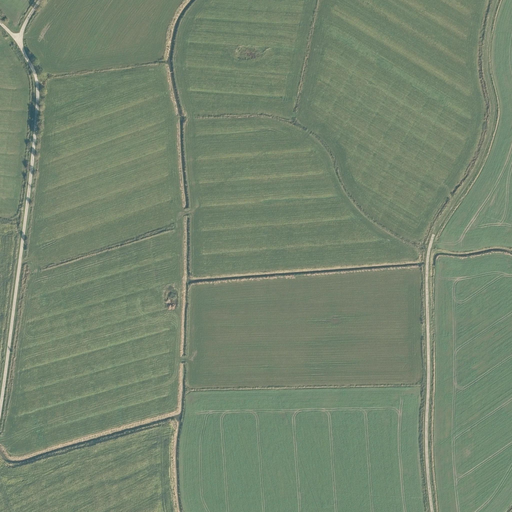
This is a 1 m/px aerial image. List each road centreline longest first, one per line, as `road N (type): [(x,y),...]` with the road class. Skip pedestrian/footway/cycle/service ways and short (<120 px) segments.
road 1 (unclassified): [(0,403),(36,90),(17,36)]
road 2 (unclassified): [(430,231),(424,441),(431,511)]
road 3 (track): [(498,0),(489,17),(486,72),(493,124),(482,156),(430,231)]
